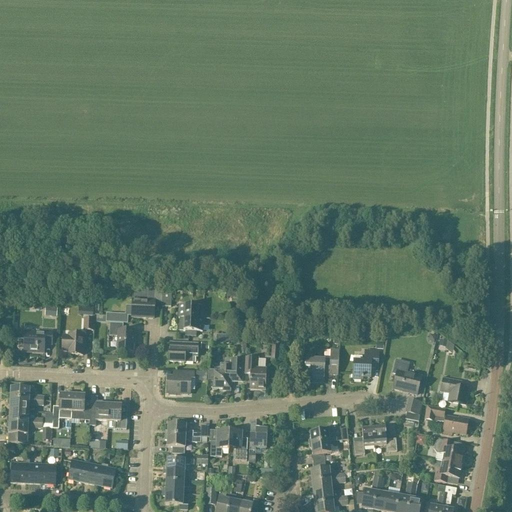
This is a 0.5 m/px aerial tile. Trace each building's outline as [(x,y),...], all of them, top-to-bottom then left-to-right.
[(171,294),(162,294),(162,308),(171,308),(171,294)] [(155,301),(132,300),(131,319),(154,320),(155,301)] [(204,307),(198,307),(179,306),(179,319),(203,320),(204,307)] [(83,332),(94,332),(95,320),(84,319),(83,332)] [(179,332),(183,332),(202,333),(203,320),(179,319),(180,319),(179,332)] [(109,337),(118,338),(117,352),(132,352),(133,344),(134,344),(135,332),(123,331),(123,324),(110,323),(109,337)] [(40,333),(25,333),(24,354),(44,354),(45,346),(52,346),(52,332),(40,332),(40,333)] [(62,353),(68,353),(68,356),(83,356),(84,336),(69,335),(69,336),(62,336),(62,353)] [(229,336),(216,336),(216,345),(229,345),(229,343),(236,343),(236,335),(229,335),(229,336)] [(440,341),(438,346),(445,348),(444,351),(452,353),(454,344),(440,341)] [(198,345),(182,344),(170,343),(170,350),(169,350),(168,363),(185,364),(193,364),(193,358),(198,358),(198,345)] [(272,346),(271,362),(278,362),(280,347),(272,346)] [(330,361),(325,361),(313,360),(313,358),(305,358),(304,380),(312,380),(311,384),(324,384),(324,376),(338,377),(339,351),(331,350),(330,361)] [(370,369),(377,369),(378,353),(365,353),(365,363),(354,363),(353,381),(362,381),(362,379),(370,379),(370,369)] [(244,375),(251,375),(250,390),(265,391),(266,371),(256,370),(257,359),(245,359),(244,375)] [(220,372),(214,372),(208,372),(208,383),(213,383),(213,389),(223,390),(222,391),(230,392),(231,383),(234,383),(234,382),(242,382),(243,361),(231,360),(230,366),(220,366),(220,372)] [(393,390),(417,396),(421,378),(405,374),(407,368),(405,366),(399,364),(397,366),(395,374),(397,375),(393,390)] [(175,396),(176,394),(190,395),(190,380),(194,381),(194,373),(184,372),(184,379),(168,379),(167,394),(169,394),(169,396),(175,396)] [(443,380),(441,393),(449,395),(448,403),(466,407),(469,392),(456,389),(457,383),(443,380)] [(44,397),(29,397),(30,390),(11,389),(11,395),(8,395),(8,401),(44,402),(44,397)] [(60,396),(59,408),(53,408),(53,413),(52,430),(59,430),(59,420),(71,421),(72,397),(60,396)] [(90,410),(84,410),(85,397),(72,397),(71,421),(90,422),(90,410)] [(28,413),(29,407),(44,408),(44,402),(8,401),(8,407),(10,407),(10,412),(28,413)] [(420,417),(419,417),(422,404),(408,401),(405,414),(407,414),(405,420),(418,424),(420,417)] [(109,406),(108,406),(108,403),(97,402),(97,406),(90,406),(90,410),(90,422),(90,427),(96,427),(96,422),(108,423),(109,406)] [(108,423),(115,423),(115,430),(126,431),(127,419),(121,419),(121,407),(109,406),(108,423)] [(437,423),(445,424),(443,434),(451,436),(452,434),(465,436),(468,421),(460,419),(459,421),(445,418),(446,411),(427,408),(424,422),(437,424),(437,423)] [(10,412),(10,418),(7,418),(6,424),(43,425),(43,420),(28,419),(28,413),(10,412)] [(9,435),(12,436),(12,446),(27,446),(28,429),(51,431),(51,426),(43,425),(6,424),(6,429),(9,429),(9,435)] [(189,434),(186,434),(186,426),(168,425),(168,432),(165,432),(165,437),(193,438),(193,433),(189,432),(189,434)] [(201,439),(209,439),(209,432),(209,427),(201,427),(200,439),(201,439)] [(375,448),(386,447),(387,454),(397,453),(396,440),(386,441),(385,429),(373,430),(375,448)] [(250,434),(249,451),(257,452),(257,450),(265,450),(266,450),(267,431),(256,430),(256,435),(250,434)] [(362,431),(363,439),(353,440),(355,457),(364,456),(364,449),(375,448),(373,430),(362,431)] [(221,458),(222,450),(229,451),(229,433),(217,432),(216,443),(211,443),(210,458),(221,458)] [(309,442),(309,446),(337,442),(336,437),(329,438),(328,432),(310,434),(310,439),(309,442)] [(229,451),(236,451),(235,462),(247,463),(247,440),(242,440),(242,433),(229,433),(229,451)] [(416,436),(415,445),(424,446),(425,437),(416,436)] [(185,456),(185,449),(185,442),(189,442),(189,444),(201,444),(201,439),(193,439),(193,438),(165,437),(165,442),(167,442),(167,449),(172,449),(172,455),(185,456)] [(89,442),(89,450),(105,450),(106,442),(89,442)] [(312,451),(312,457),(313,464),(325,463),(324,456),(331,455),(330,447),(332,447),(334,449),(337,448),(337,442),(309,446),(309,449),(312,451)] [(436,454),(439,455),(445,456),(444,464),(462,467),(464,453),(452,451),(453,444),(438,442),(435,444),(434,451),(436,454)] [(61,451),(50,451),(49,458),(58,459),(58,455),(61,455),(61,451)] [(207,467),(208,457),(197,457),(197,467),(207,467)] [(10,485),(25,485),(27,459),(24,459),(23,466),(11,465),(10,485)] [(30,459),(27,459),(25,485),(40,486),(41,467),(30,466),(30,459)] [(191,461),(185,461),(167,460),(167,468),(163,467),(163,471),(184,472),(185,466),(191,466),(191,461)] [(87,461),(86,465),(83,484),(97,487),(101,468),(89,466),(90,461),(87,461)] [(68,481),(83,484),(86,465),(72,462),(68,481)] [(311,472),(311,478),(308,478),(309,484),(337,481),(345,480),(351,480),(351,474),(329,477),(329,470),(326,470),(325,463),(313,464),(314,471),(311,472)] [(459,481),(462,467),(444,464),(442,471),(436,470),(434,482),(446,485),(447,478),(459,481)] [(57,467),(41,467),(40,486),(56,487),(57,467)] [(116,472),(101,468),(97,487),(112,490),(116,472)] [(184,479),(184,472),(163,471),(163,475),(166,476),(166,483),(190,484),(190,480),(184,479)] [(361,510),(367,511),(372,511),(380,472),(375,472),(371,493),(365,492),(364,495),(355,493),(357,506),(362,507),(361,510)] [(384,511),(387,496),(381,495),(384,472),(380,472),(372,511),(384,511)] [(412,485),(407,511),(419,511),(421,502),(415,501),(417,486),(419,481),(413,479),(412,485)] [(331,493),(331,487),(346,485),(345,480),(337,481),(309,484),(310,489),(313,489),(313,495),(331,493)] [(243,483),(236,482),(233,493),(240,494),(243,483)] [(166,483),(165,491),(162,490),(162,494),(183,495),(184,489),(190,489),(190,484),(166,483)] [(407,511),(412,485),(408,484),(405,499),(399,498),(395,511),(407,511)] [(441,511),(446,488),(441,487),(437,509),(430,507),(429,511),(441,511)] [(453,511),(447,511),(448,506),(450,506),(452,496),(455,497),(457,490),(446,488),(441,511),(453,511)] [(215,506),(216,490),(206,489),(205,506),(215,506)] [(313,495),(314,501),(311,501),(311,506),(348,502),(347,497),(332,499),(331,493),(313,495)] [(165,506),(179,507),(179,511),(184,511),(187,511),(188,507),(183,507),(183,495),(162,494),(162,498),(165,499),(165,506)] [(228,511),(232,496),(226,495),(225,501),(218,499),(215,511),(228,511)] [(228,511),(239,511),(241,504),(235,503),(236,497),(232,496),(228,511)] [(384,511),(395,511),(399,498),(387,496),(384,511)] [(251,511),(252,510),(257,511),(258,502),(254,501),(253,506),(241,504),(239,511),(251,511)] [(333,511),(333,509),(348,507),(348,510),(354,509),(353,501),(348,502),(311,506),(312,511),(315,511),(333,511)]
